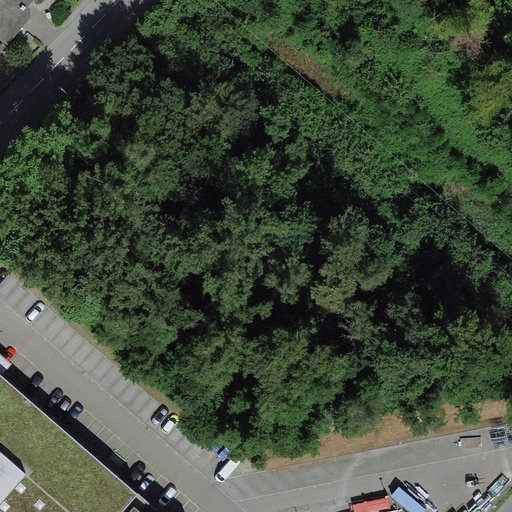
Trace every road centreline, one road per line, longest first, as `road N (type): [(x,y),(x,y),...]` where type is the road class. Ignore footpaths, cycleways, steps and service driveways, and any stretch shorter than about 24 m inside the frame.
road 1 (unknown): [(0,321),(215,511)]
road 2 (unknown): [(293,511),(511,456)]
road 3 (residential): [(0,123),(118,0)]
